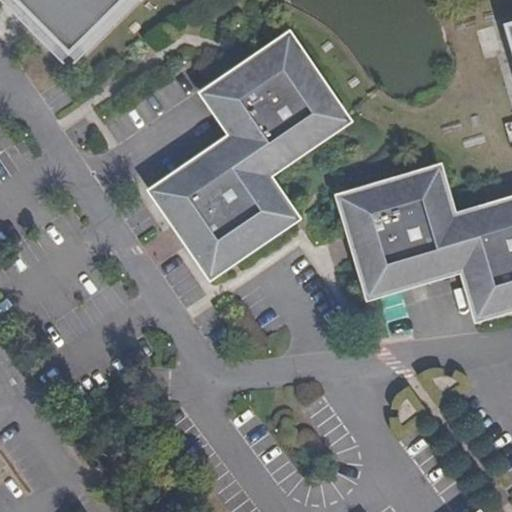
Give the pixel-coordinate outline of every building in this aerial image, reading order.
[(14,0),(70,56),(125,0),(14,0)] [(213,269),(299,208),(271,168),(351,113),(297,31),(212,89),(239,129),(157,184),(213,269)] [(511,193),(452,211),(439,165),(345,192),(373,289),(469,261),(483,309),(511,301),(511,193)] [(444,390),(466,376),(460,365),(448,361),(433,371),(444,390)] [(402,395),(400,407),(406,417),(424,406),(413,389),(402,395)]
